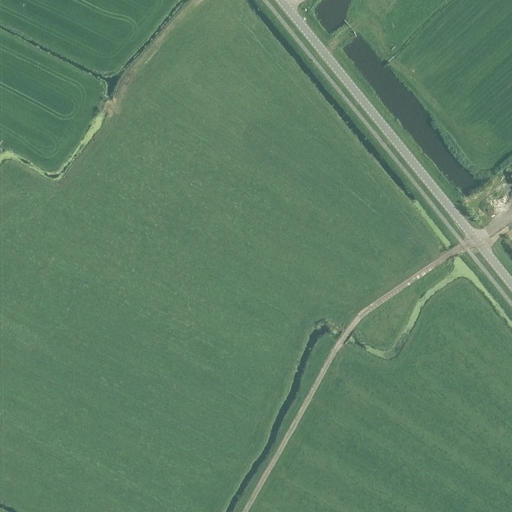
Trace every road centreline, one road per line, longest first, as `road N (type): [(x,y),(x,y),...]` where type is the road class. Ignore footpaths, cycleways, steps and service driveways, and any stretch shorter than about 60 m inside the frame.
road 1 (tertiary): [(511,285),(281,0)]
road 2 (track): [(245,511),(348,329),(465,246)]
road 3 (track): [(382,0),(358,23),(402,69),(435,48)]
